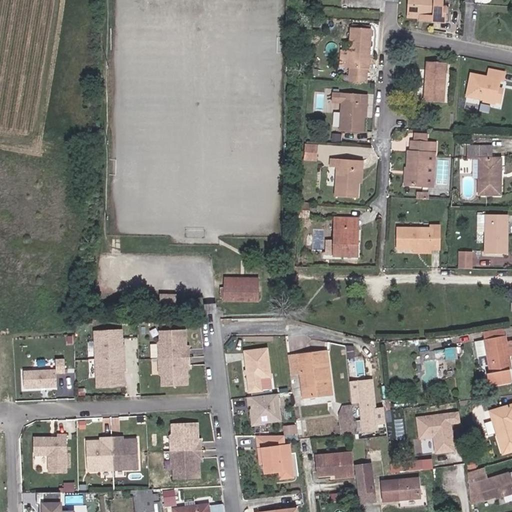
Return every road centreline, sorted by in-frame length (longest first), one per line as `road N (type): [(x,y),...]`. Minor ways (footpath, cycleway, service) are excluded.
road 1 (residential): [(225,400),(19,415),(9,430),(13,511)]
road 2 (residential): [(511,280),(282,277)]
road 3 (residential): [(389,202),(395,32)]
